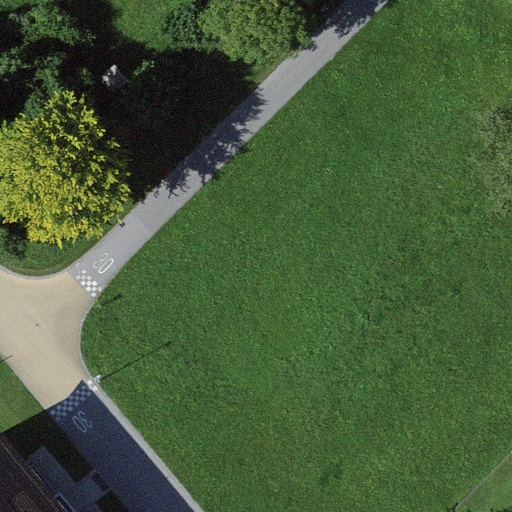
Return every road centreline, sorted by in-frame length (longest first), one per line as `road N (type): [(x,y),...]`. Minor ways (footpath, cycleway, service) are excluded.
road 1 (residential): [(373,0),(27,345)]
road 2 (residential): [(27,345),(164,511)]
